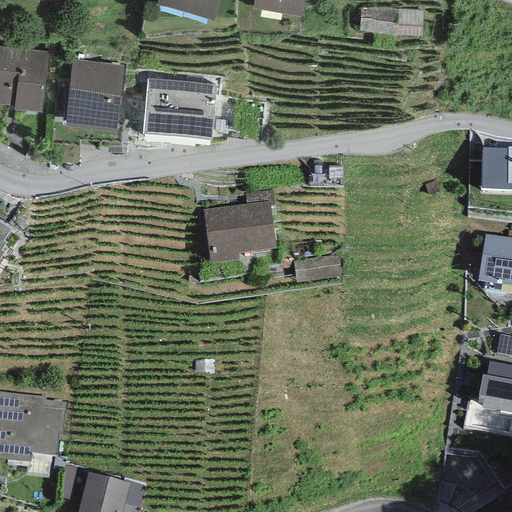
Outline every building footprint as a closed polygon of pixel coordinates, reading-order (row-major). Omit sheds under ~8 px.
[(156,0),(213,17),(218,0),(156,0)] [(253,0),(252,5),(301,13),(303,0),(253,0)] [(420,10),(360,5),(358,29),(419,33),(420,10)] [(14,107),(41,110),(48,50),(0,44),(0,101),(14,103),(14,107)] [(124,66),(72,59),(64,123),(115,130),(124,66)] [(216,85),(147,78),(141,130),(211,137),(216,85)] [(511,149),(508,150),(508,152),(482,151),(482,197),(511,196),(511,149)] [(268,204),(202,213),(210,269),(239,265),(238,259),(275,254),(268,204)] [(11,231),(0,224),(0,262),(4,256),(2,255),(6,246),(4,244),(11,231)] [(511,241),(485,237),(478,286),(511,291),(511,241)] [(511,368),(489,364),(487,380),(482,380),(478,403),(511,408),(511,368)] [(46,397),(0,393),(0,477),(5,478),(6,462),(30,466),(32,456),(57,459),(59,435),(62,435),(65,405),(45,402),(46,397)] [(123,511),(130,486),(88,476),(79,511),(123,511)]
